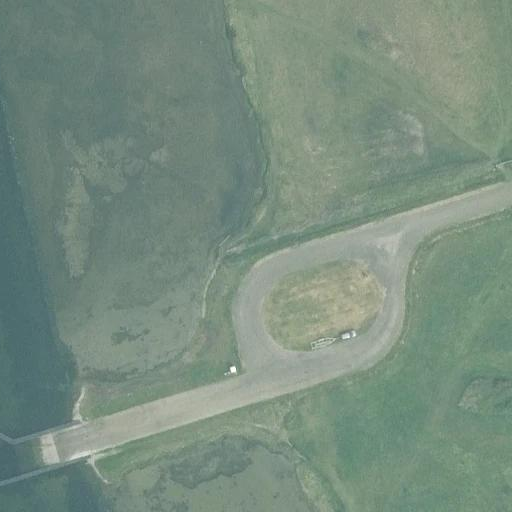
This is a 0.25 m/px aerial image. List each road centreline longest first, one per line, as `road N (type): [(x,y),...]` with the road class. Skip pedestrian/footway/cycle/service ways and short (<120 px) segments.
road 1 (unclassified): [(260,277),(249,299),(253,334),(276,378),(335,360),(378,339),(390,318),(383,235)]
road 2 (unclassified): [(383,235),(511,194)]
road 3 (unclassified): [(260,277),(383,235)]
